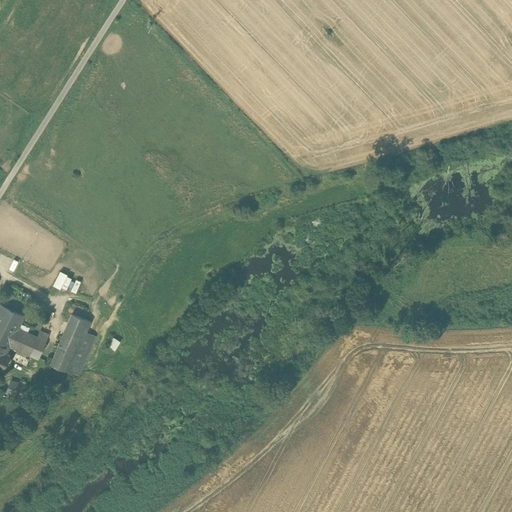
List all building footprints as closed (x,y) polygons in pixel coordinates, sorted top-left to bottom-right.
[(62,269),(56,282),(77,291),(83,278),(62,269)] [(24,314),(0,303),(0,319),(18,327),(24,314)] [(72,312),(50,361),(69,369),(86,329),(90,320),(72,312)] [(18,327),(0,319),(0,337),(10,342),(18,327)] [(46,339),(18,327),(10,342),(11,342),(10,344),(38,356),(46,339)] [(86,329),(69,369),(78,373),(95,333),(86,329)] [(108,344),(117,348),(121,338),(113,335),(108,344)] [(10,342),(0,337),(0,367),(2,369),(10,353),(6,352),(10,344),(11,342),(10,342)] [(31,386),(11,379),(7,391),(27,398),(31,386)]
